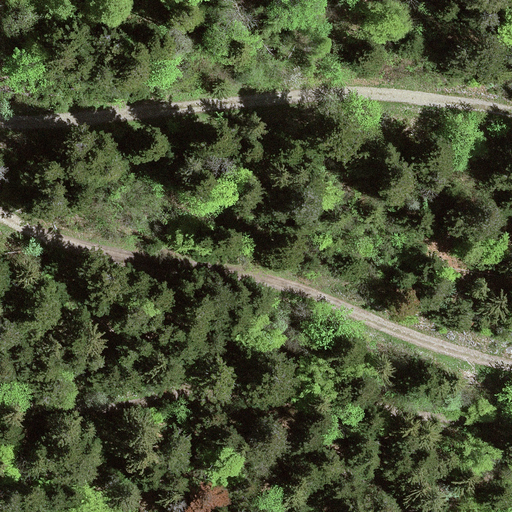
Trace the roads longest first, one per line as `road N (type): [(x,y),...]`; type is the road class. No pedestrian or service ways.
road 1 (track): [(0,214),(65,245),(511,358)]
road 2 (track): [(511,429),(254,423),(0,387)]
road 3 (track): [(511,115),(347,96),(0,124)]
